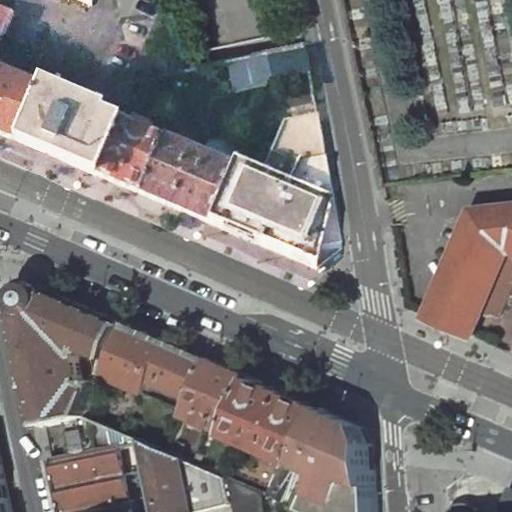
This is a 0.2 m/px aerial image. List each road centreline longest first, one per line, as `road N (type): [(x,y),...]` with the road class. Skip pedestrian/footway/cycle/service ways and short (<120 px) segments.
road 1 (primary): [(0,223),(388,392)]
road 2 (residential): [(388,392),(319,0)]
road 3 (residential): [(0,330),(39,511)]
road 4 (primary): [(388,392),(511,445)]
road 5 (residential): [(388,392),(398,511)]
